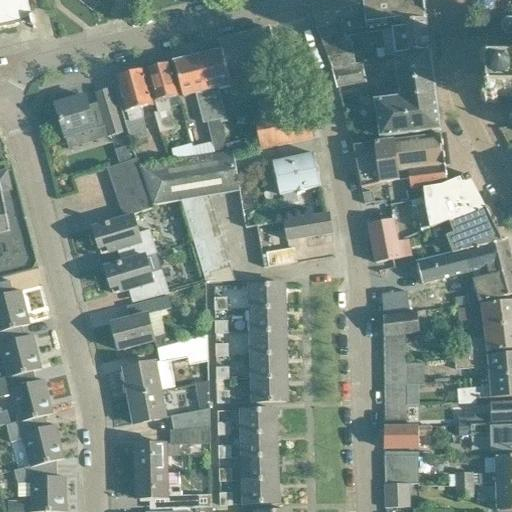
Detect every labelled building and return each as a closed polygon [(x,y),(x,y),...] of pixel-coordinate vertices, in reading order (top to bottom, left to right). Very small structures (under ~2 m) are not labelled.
[(0,0),(0,31),(35,24),(34,17),(31,18),(26,0),(0,0)] [(403,25),(426,21),(423,0),(342,0),(309,9),(317,30),(324,48),(343,44),(344,39),(346,38),(344,32),(364,28),(403,25)] [(511,20),(507,20),(502,25),(502,32),(507,36),(510,36),(510,53),(511,52),(511,63),(492,63),(486,57),(480,63),(487,69),(487,94),(481,100),(486,105),(497,104),(500,98),(511,98),(511,109),(510,110),(510,126),(511,126),(511,20)] [(395,57),(430,52),(426,21),(403,25),(403,31),(392,32),(395,57)] [(270,30),(220,43),(222,52),(222,51),(231,86),(232,86),(235,98),(243,96),(238,79),(246,77),(248,83),(265,78),(263,72),(267,71),(280,68),(278,62),(270,30)] [(333,71),(356,66),(349,38),(346,38),(344,39),(343,44),(324,48),(333,71)] [(218,90),(231,86),(222,51),(222,52),(198,58),(215,122),(226,119),(218,90)] [(415,97),(436,96),(430,52),(395,57),(399,82),(378,85),(379,95),(400,92),(402,92),(402,89),(406,89),(405,88),(414,86),(415,97)] [(204,125),(215,122),(198,58),(175,64),(183,99),(196,95),(204,125)] [(178,97),(170,65),(147,70),(157,113),(155,114),(159,133),(176,129),(169,100),(178,97)] [(361,65),(356,66),(333,71),(338,89),(357,85),(366,84),(361,65)] [(152,107),(143,71),(117,78),(126,113),(129,112),(131,121),(126,123),(130,140),(149,136),(142,110),(152,107)] [(441,131),(436,96),(415,97),(414,86),(405,88),(406,89),(402,89),(402,92),(400,92),(401,98),(376,101),(381,139),(441,131)] [(123,134),(115,109),(109,90),(96,94),(99,104),(88,107),(85,98),(56,106),(66,139),(107,126),(110,137),(123,134)] [(314,139),(307,108),(256,120),(261,152),(314,139)] [(398,173),(445,166),(441,136),(353,147),(361,189),(381,186),(384,184),(399,183),(399,177),(398,173)] [(246,141),(226,146),(228,155),(234,154),(234,155),(249,152),(246,141)] [(127,148),(116,152),(120,164),(131,160),(127,148)] [(210,197),(240,192),(234,155),(234,154),(228,155),(141,169),(142,172),(145,184),(149,196),(153,207),(165,205),(182,202),(210,197)] [(317,168),(314,155),(295,159),(273,164),(280,197),(302,192),(322,188),(319,175),(315,176),(314,169),(317,168)] [(142,172),(141,169),(138,160),(107,170),(111,182),(142,172)] [(426,188),(447,185),(445,166),(398,173),(399,177),(411,176),(413,189),(408,190),(410,200),(426,198),(426,188)] [(0,173),(0,234),(10,232),(2,193),(11,191),(7,172),(0,173)] [(115,194),(145,184),(142,172),(111,182),(115,194)] [(451,222),(485,209),(469,176),(447,185),(426,188),(426,198),(410,200),(410,201),(411,201),(412,208),(417,208),(421,233),(430,230),(448,224),(451,222)] [(119,207),(149,196),(145,184),(115,194),(119,207)] [(373,192),(363,194),(365,205),(375,203),(373,192)] [(124,220),(154,210),(153,207),(149,196),(119,207),(124,220)] [(210,197),(182,202),(186,217),(214,212),(210,197)] [(455,253),(502,242),(485,209),(451,222),(456,233),(448,237),(455,253)] [(214,212),(186,217),(191,231),(219,227),(214,212)] [(329,215),(327,216),(310,218),(285,223),(273,225),(275,234),(286,232),(288,242),(332,235),(329,215)] [(128,263),(146,257),(157,254),(150,230),(139,234),(134,218),(93,230),(101,256),(124,249),(128,263)] [(398,243),(394,222),(394,219),(368,224),(376,265),(402,260),(398,243)] [(219,227),(191,231),(195,246),(223,241),(219,227)] [(223,241),(195,246),(200,261),(227,256),(223,241)] [(491,274),(511,268),(511,260),(507,241),(502,242),(455,253),(417,263),(423,284),(489,267),(491,274)] [(267,255),(269,268),(297,264),(295,250),(267,255)] [(227,256),(200,261),(204,275),(232,270),(227,256)] [(146,257),(128,263),(105,270),(113,296),(136,289),(140,302),(169,294),(162,270),(150,273),(146,257)] [(511,268),(491,274),(474,279),(481,304),(502,299),(511,296),(511,268)] [(232,270),(204,275),(207,283),(210,282),(235,282),(232,270)] [(0,333),(22,328),(30,326),(21,292),(13,294),(10,282),(0,284),(0,333)] [(252,311),(286,310),(285,286),(252,287),(252,311)] [(383,315),(409,314),(407,293),(382,296),(383,315)] [(157,351),(160,351),(180,345),(177,333),(154,339),(148,317),(172,311),(168,297),(133,306),(136,319),(112,325),(119,352),(155,343),(157,351)] [(456,307),(472,306),(471,297),(455,299),(456,307)] [(217,310),(228,309),(228,299),(217,300),(217,310)] [(486,330),(511,326),(511,302),(483,306),(486,330)] [(459,323),(471,321),(469,309),(457,310),(459,323)] [(253,334),(286,333),(286,310),(252,311),(253,334)] [(419,320),(428,320),(427,313),(409,314),(383,315),(384,318),(384,339),(404,339),(404,336),(420,333),(419,320)] [(218,334),(230,333),(229,322),(217,322),(218,334)] [(458,360),(490,356),(490,353),(504,352),(511,350),(511,326),(486,330),(487,339),(472,340),(473,350),(469,351),(469,349),(457,350),(458,360)] [(8,379),(34,373),(42,371),(33,337),(25,339),(22,328),(0,333),(0,351),(7,378),(8,379)] [(254,357),(287,356),(286,333),(253,334),(254,357)] [(163,365),(209,354),(209,337),(180,345),(160,351),(163,365)] [(404,351),(404,350),(404,339),(384,339),(384,351),(404,351)] [(218,357),(230,356),(230,345),(218,345),(218,357)] [(384,363),(404,363),(404,351),(384,351),(384,363)] [(490,379),(511,377),(511,354),(490,356),(458,360),(459,371),(490,369),(490,379)] [(254,380),(288,379),(287,356),(254,357),(254,380)] [(413,365),(404,365),(404,363),(384,363),(384,375),(404,376),(404,366),(413,365)] [(129,399),(161,392),(156,364),(123,370),(129,399)] [(384,388),(404,387),(404,385),(424,386),(424,365),(413,365),(404,366),(404,376),(384,375),(384,388)] [(219,380),(230,380),(230,368),(219,368),(219,380)] [(19,424),(45,418),(53,416),(44,382),(36,384),(34,373),(8,379),(7,378),(0,380),(0,399),(12,396),(19,423),(19,424)] [(511,377),(490,379),(491,390),(458,393),(459,405),(475,404),(475,402),(511,399),(511,377)] [(288,379),(254,380),(255,404),(288,403),(288,379)] [(385,409),(405,408),(404,387),(384,388),(385,409)] [(161,392),(129,399),(134,426),(167,420),(161,392)] [(219,404),(231,404),(231,392),(219,393),(219,404)] [(458,427),(461,427),(511,425),(511,402),(491,403),(491,415),(458,416),(458,427)] [(385,429),(405,428),(405,408),(385,409),(385,429)] [(174,432),(211,427),(211,411),(171,418),(174,432)] [(242,436),(277,435),(277,411),(241,412),(242,436)] [(57,462),(64,461),(56,426),(48,428),(45,418),(19,424),(19,423),(6,427),(11,444),(23,441),(30,469),(57,462)] [(231,423),(220,423),(220,436),(232,435),(231,423)] [(511,425),(461,427),(461,437),(486,436),(486,434),(491,434),(491,455),(511,454),(511,425)] [(137,459),(137,474),(170,473),(170,458),(180,458),(180,446),(212,445),(211,427),(174,432),(171,433),(171,446),(135,447),(135,459),(137,459)] [(432,428),(405,428),(385,429),(384,451),(404,450),(419,450),(419,436),(432,436),(432,428)] [(243,459),(278,458),(277,435),(242,436),(243,459)] [(221,458),(232,458),(232,447),(221,447),(221,458)] [(419,471),(419,457),(419,456),(384,457),(385,472),(419,471)] [(497,485),(511,484),(511,457),(496,458),(497,475),(472,476),(472,475),(457,476),(457,487),(473,487),(497,485)] [(243,483),(279,482),(278,458),(243,459),(243,483)] [(30,469),(14,472),(18,486),(31,485),(31,511),(66,511),(66,479),(57,479),(57,462),(30,469)] [(221,482),(233,481),(233,470),(221,470),(221,482)] [(385,487),(409,486),(420,486),(419,471),(385,472),(385,487)] [(170,473),(137,474),(136,501),(172,499),(173,511),(212,509),(212,496),(181,497),(181,487),(170,486),(170,473)] [(279,482),(243,483),(244,506),(279,505),(279,482)] [(511,511),(511,484),(497,485),(498,511),(511,511)] [(385,487),(386,498),(386,511),(410,511),(409,486),(385,487)] [(473,487),(457,487),(458,499),(474,498),(473,487)] [(222,506),(234,505),(234,495),(222,495),(222,506)]
